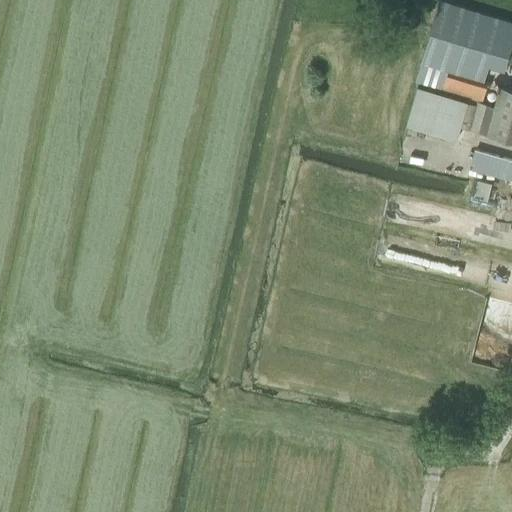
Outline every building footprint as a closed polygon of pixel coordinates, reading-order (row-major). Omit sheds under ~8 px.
[(440,0),(421,62),(448,70),(484,80),(489,64),(504,68),(511,42),(511,17),(456,0),(440,0)] [(443,89),(448,70),(421,62),(415,81),(443,89)] [(488,81),(484,80),(448,70),(443,89),(483,100),(488,81)] [(511,136),(511,87),(500,84),(494,106),(478,101),(471,126),(511,136)] [(404,128),(438,137),(450,95),(416,85),(404,128)] [(471,165),(511,175),(511,155),(476,146),(471,165)]
